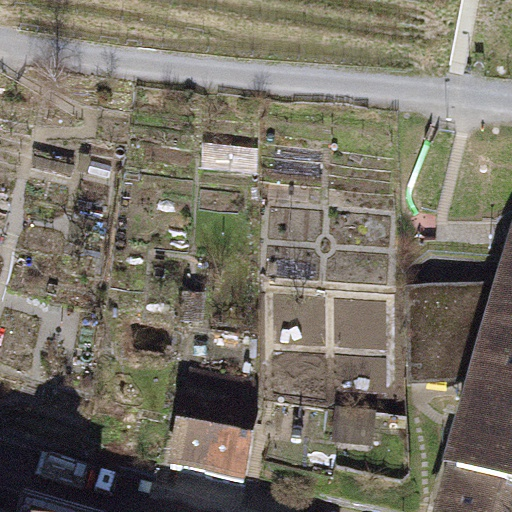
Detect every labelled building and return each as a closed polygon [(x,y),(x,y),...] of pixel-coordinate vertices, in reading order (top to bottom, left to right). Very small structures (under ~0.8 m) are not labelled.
[(468,391),(499,290),(408,292),(410,392),(468,391)] [(511,511),(511,301),(450,511),(511,511)] [(256,384),(192,372),(173,470),(207,477),(207,479),(246,487),(260,411),(256,384)] [(375,416),(339,412),(336,447),(372,451),(375,416)] [(59,511),(22,501),(18,511),(59,511)]
